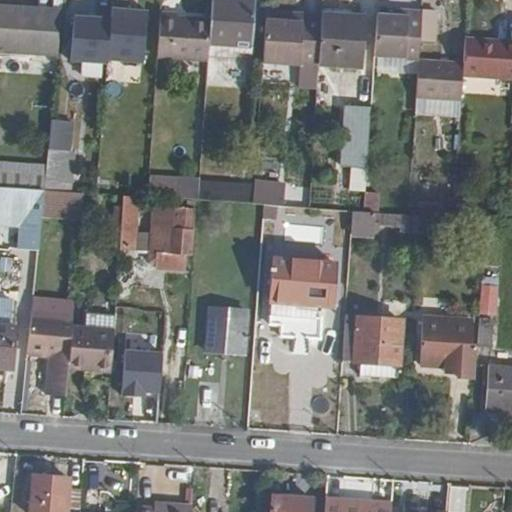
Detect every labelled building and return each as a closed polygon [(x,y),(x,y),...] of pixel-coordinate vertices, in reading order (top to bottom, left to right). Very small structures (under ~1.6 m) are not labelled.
[(151,59),(155,7),(135,5),(135,0),(119,0),(118,14),(115,55),(151,59)] [(261,41),(262,0),(219,0),(219,17),(217,38),(261,41)] [(65,51),(69,8),(4,3),(2,46),(65,51)] [(446,37),(448,8),(431,7),(431,13),(429,36),(446,37)] [(217,38),(219,17),(185,15),(185,9),(169,8),(166,55),(216,58),(217,38)] [(115,55),(118,14),(81,10),(77,55),(114,58),(115,55)] [(429,36),(431,13),(387,10),(384,54),(428,57),(429,36)] [(373,64),(376,14),(332,11),(331,24),(329,61),(373,64)] [(329,61),(331,24),(314,22),(313,29),(275,27),(272,69),(328,72),(329,61)] [(511,75),(511,37),(474,35),(473,60),(472,73),(511,75)] [(472,73),(473,60),(428,57),(426,94),(470,97),(472,73)] [(375,197),(381,106),(358,104),(354,163),(363,163),(362,195),(375,197)] [(79,178),(83,148),(55,145),(54,160),(52,176),(79,178)] [(52,176),(54,160),(7,157),(6,184),(12,184),(51,187),(52,176)] [(181,195),(182,175),(158,173),(156,194),(181,195)] [(252,201),(282,203),(283,182),(253,180),(252,201)] [(49,213),(51,187),(12,184),(10,209),(49,213)] [(149,208),(150,193),(130,192),(128,218),(140,219),(140,208),(149,208)] [(427,222),(428,212),(362,208),(360,231),(381,232),(382,219),(427,222)] [(280,255),(283,218),(272,218),(270,254),(280,255)] [(199,252),(201,227),(160,225),(158,250),(164,250),(163,265),(193,266),(194,252),(199,252)] [(343,302),(346,262),(281,257),(274,347),(286,347),(287,336),(327,339),(329,315),(324,314),(324,301),(343,302)] [(505,315),(507,288),(491,287),(489,314),(505,315)] [(252,348),(254,306),(218,304),(216,347),(252,348)] [(80,323),(81,314),(39,311),(35,351),(60,355),(58,393),(75,394),(77,365),(80,323)] [(408,359),(411,318),(354,315),(351,355),(408,359)] [(481,345),(483,319),(433,316),(430,361),(469,364),(469,374),(484,375),(486,347),(486,345),(481,345)] [(503,349),(505,319),(488,318),(486,345),(486,347),(503,349)] [(0,364),(22,366),(25,325),(0,323),(0,364)] [(119,366),(121,327),(80,323),(77,365),(103,368),(104,364),(119,366)] [(123,332),(121,392),(158,393),(160,334),(123,332)] [(511,412),(511,369),(497,369),(494,411),(511,412)] [(346,434),(348,404),(331,404),(329,433),(346,434)] [(88,510),(90,486),(78,486),(79,477),(42,475),(40,511),(76,511),(77,510),(88,510)] [(319,511),(321,497),(281,494),(279,511),(319,511)] [(401,511),(402,502),(336,499),(335,511),(401,511)] [(200,511),(201,503),(175,501),(175,506),(144,505),(144,511),(200,511)]
